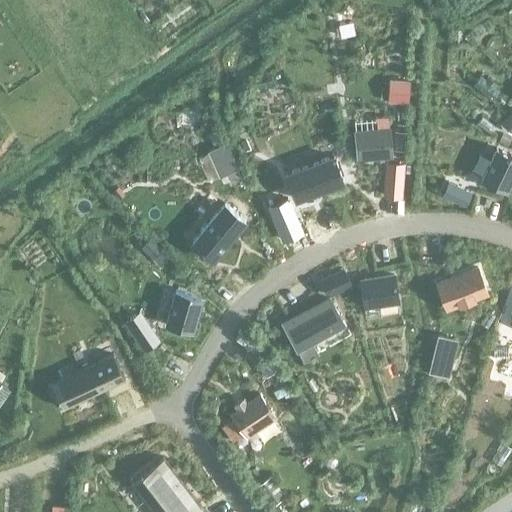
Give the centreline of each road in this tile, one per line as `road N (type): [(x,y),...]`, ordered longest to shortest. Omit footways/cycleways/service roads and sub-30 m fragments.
road 1 (residential): [(179,418),(207,349),(256,285),(316,244),(390,219),(451,216),(511,229)]
road 2 (residential): [(0,479),(179,418)]
